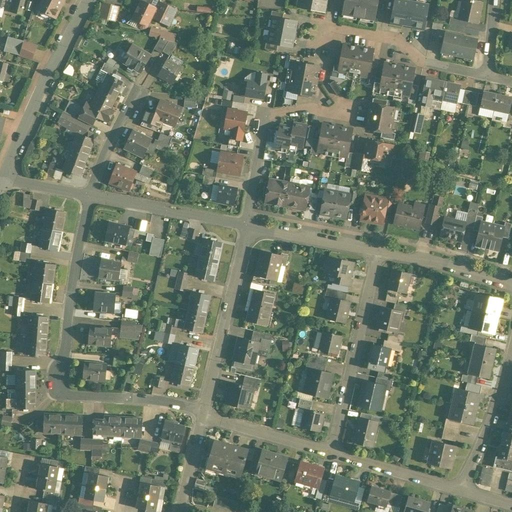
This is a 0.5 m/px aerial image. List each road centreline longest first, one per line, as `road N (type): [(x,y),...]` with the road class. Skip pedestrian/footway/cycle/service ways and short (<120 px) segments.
road 1 (residential): [(89,195),(74,265),(66,390),(204,412)]
road 2 (residential): [(488,75),(421,60),(396,39),(341,29),(326,82)]
road 3 (residential): [(331,451),(378,250)]
road 4 (tertiary): [(85,0),(1,182)]
road 5 (residential): [(204,412),(246,223)]
road 6 (residential): [(246,223),(265,115),(344,114)]
road 7 (residential): [(89,195),(246,223)]
road 8 (residential): [(459,491),(511,347)]
road 9 (residential): [(378,250),(511,284)]
road 10 (residential): [(246,223),(378,250)]
road 11 (residential): [(331,451),(459,491)]
road 12 (residential): [(204,412),(331,451)]
